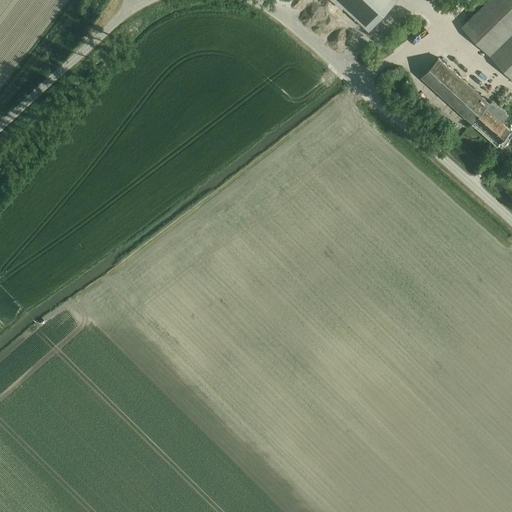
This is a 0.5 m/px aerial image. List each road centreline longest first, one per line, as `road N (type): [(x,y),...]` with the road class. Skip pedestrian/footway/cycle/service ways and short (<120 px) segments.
road 1 (unclassified): [(511,219),(277,13),(251,0)]
road 2 (unclassified): [(0,124),(129,8)]
